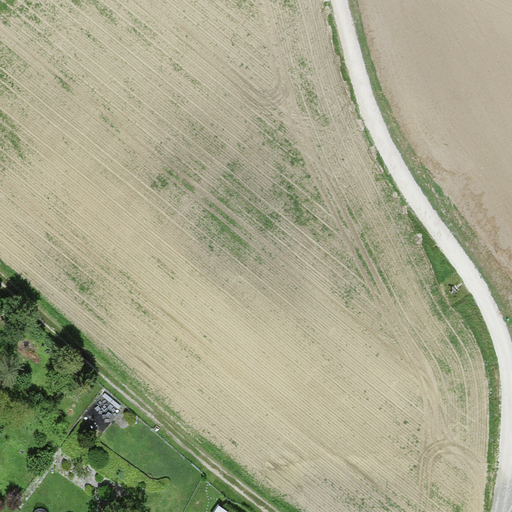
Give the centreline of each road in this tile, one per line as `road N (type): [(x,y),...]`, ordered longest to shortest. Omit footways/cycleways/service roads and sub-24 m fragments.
road 1 (track): [(332,0),(369,123),(463,271),(493,334),(511,444)]
road 2 (track): [(0,281),(266,511)]
